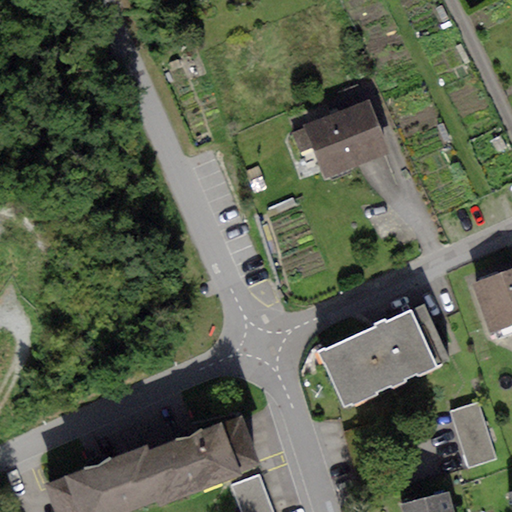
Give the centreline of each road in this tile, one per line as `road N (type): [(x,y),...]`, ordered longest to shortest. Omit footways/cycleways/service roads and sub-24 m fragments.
road 1 (residential): [(263,345),(210,248),(106,0)]
road 2 (residential): [(0,459),(263,345)]
road 3 (residential): [(263,345),(511,229)]
road 4 (residential): [(318,511),(263,345)]
road 5 (track): [(0,296),(22,316),(25,338),(0,401)]
